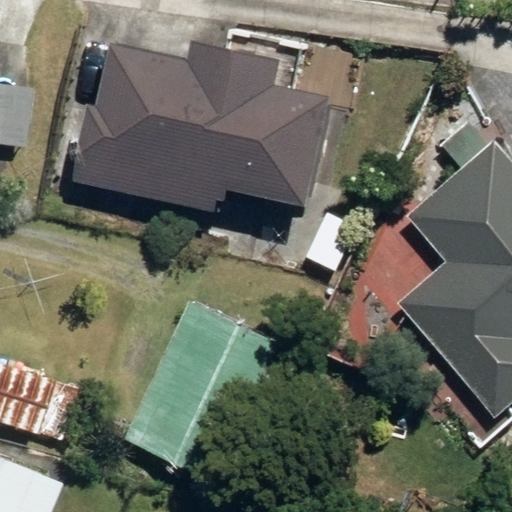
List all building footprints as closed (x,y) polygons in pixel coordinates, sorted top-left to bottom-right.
[(34,82),(0,78),(0,77),(6,8),(0,7),(0,142),(28,145),(34,82)] [(351,82),(298,70),(304,44),(213,23),(207,49),(124,29),(91,172),(233,205),(239,178),(324,198),(351,82)] [(416,215),(457,258),(409,303),(510,411),(511,409),(511,143),(502,133),(416,215)] [(370,217),(335,200),(310,252),(345,269),(370,217)] [(294,340),(199,295),(132,438),(227,483),(294,340)] [(0,356),(0,420),(73,440),(89,379),(0,356)] [(0,511),(48,511),(65,471),(0,445),(0,511)]
